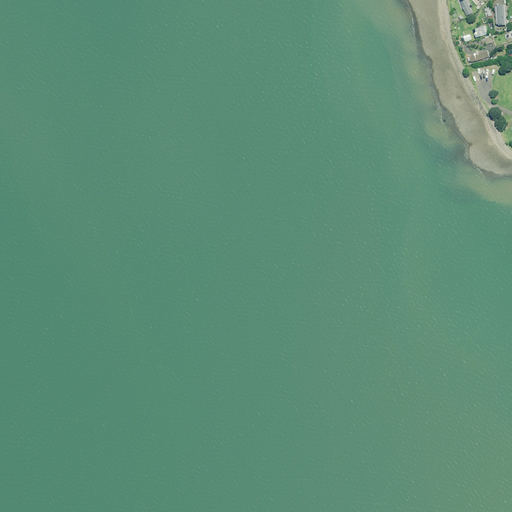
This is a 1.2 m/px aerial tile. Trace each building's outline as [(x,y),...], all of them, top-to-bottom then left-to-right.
[(473,13),(466,0),(465,0),(460,3),(467,16),(473,13)] [(505,5),(496,6),(497,15),(498,15),(498,25),(507,25),(505,5)] [(488,34),(486,26),(480,27),(475,28),(476,32),(475,32),(476,37),(483,36),(483,35),(488,34)] [(467,42),(467,41),(472,39),(470,34),(461,38),(463,42),(466,41),(467,42)] [(474,54),(475,56),(470,57),(471,62),(489,57),(488,51),(479,53),(479,55),(477,55),(477,53),(474,54)]
